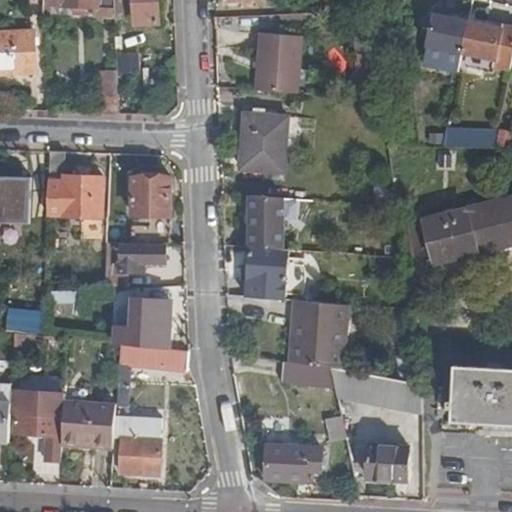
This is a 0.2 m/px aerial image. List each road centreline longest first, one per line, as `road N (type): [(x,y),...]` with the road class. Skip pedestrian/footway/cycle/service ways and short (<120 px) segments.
road 1 (residential): [(242,511),(207,355),(193,138)]
road 2 (residential): [(0,505),(195,511)]
road 3 (residential): [(193,138),(0,129)]
road 4 (residential): [(193,138),(189,0)]
